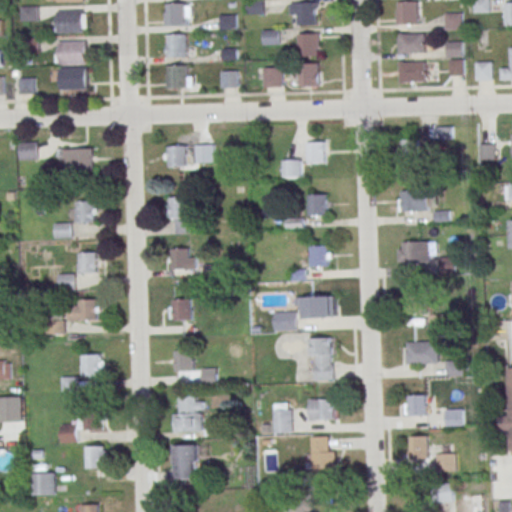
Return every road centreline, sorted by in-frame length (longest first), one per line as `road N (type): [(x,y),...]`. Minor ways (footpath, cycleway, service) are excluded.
road 1 (residential): [(142,511),(124,0)]
road 2 (residential): [(375,511),(358,0)]
road 3 (residential): [(511,103),(0,118)]
